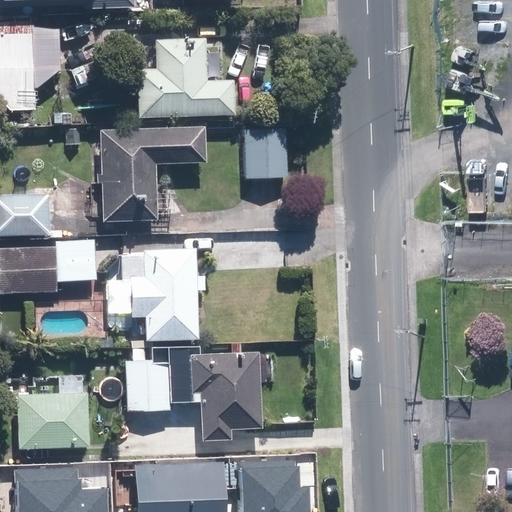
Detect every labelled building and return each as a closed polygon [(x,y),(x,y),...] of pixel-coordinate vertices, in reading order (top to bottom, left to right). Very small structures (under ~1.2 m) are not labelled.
[(34,24),(0,24),(0,83),(34,84),(34,24)] [(205,40),(161,41),(161,70),(143,71),(144,109),(227,109),(227,81),(205,81),(205,40)] [(199,128),(104,129),(105,215),(154,214),(153,159),(199,158),(199,128)] [(285,129),(246,129),(247,171),(286,171),(285,129)] [(47,197),(0,197),(0,228),(47,228),(47,197)] [(53,249),(5,249),(6,288),(54,287),(53,249)] [(196,252),(147,253),(147,277),(132,277),(132,310),(147,309),(148,336),(197,335),(196,252)] [(259,352),(204,353),(205,422),(260,422),(259,352)] [(168,360),(128,360),(128,404),(168,404),(168,360)] [(86,393),(23,393),(24,441),(87,441),(86,393)] [(234,461),(236,511),(303,511),(303,480),(295,480),(294,459),(234,461)] [(222,511),(222,462),(140,463),(140,511),(222,511)] [(13,473),(13,511),(100,511),(100,481),(76,481),(76,473),(13,473)]
